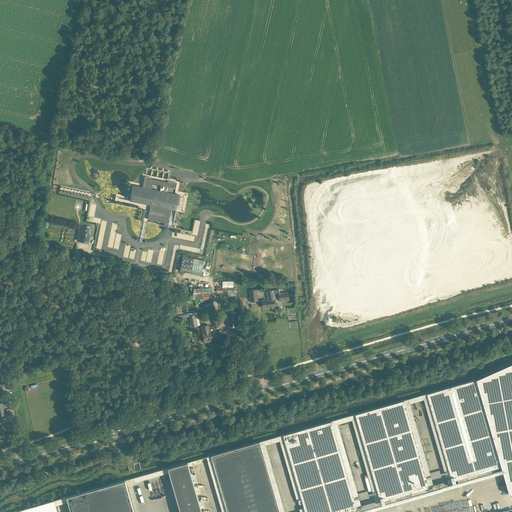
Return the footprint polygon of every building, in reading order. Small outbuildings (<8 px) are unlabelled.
[(133,185),(130,200),(151,204),(152,205),(151,212),(149,211),(148,219),(164,223),(164,225),(168,226),(171,210),(171,208),(176,209),(179,195),(174,194),(177,182),(167,181),(169,181),(169,182),(149,178),(150,177),(151,178),(151,177),(145,176),(142,187),(133,185)] [(84,241),(89,242),(91,229),(87,228),(87,227),(81,226),(78,241),(84,242),(84,241)] [(180,271),(191,273),(201,275),(204,260),(194,258),(194,259),(183,256),(180,271)] [(191,293),(191,299),(211,299),(211,293),(203,293),(203,289),(193,289),(193,293),(191,293)] [(278,289),(271,290),(266,291),(267,300),(262,300),(262,307),(276,306),(275,301),(274,293),(278,293),(279,301),(289,300),(288,292),(280,293),(278,289)] [(219,291),(219,299),(230,299),(230,298),(237,298),(236,290),(219,291)] [(236,311),(228,311),(229,326),(237,325),(236,311)] [(196,316),(196,315),(190,316),(192,327),(200,325),(198,316),(196,316)] [(209,325),(201,326),(203,333),(205,342),(209,341),(213,340),(212,339),(217,338),(216,334),(217,334),(217,333),(216,334),(216,330),(215,327),(214,325),(209,327),(209,325)] [(511,363),(476,379),(428,393),(452,474),(446,476),(448,481),(449,484),(449,486),(459,483),(459,481),(458,478),(501,466),(500,461),(501,461),(502,466),(511,495),(511,494),(511,363)] [(404,400),(355,414),(380,501),(381,501),(384,500),(419,490),(429,487),(404,400)] [(332,420),(283,434),(301,497),(304,507),(305,511),(341,511),(357,508),(332,420)] [(279,511),(260,441),(211,455),(226,511),(279,511)] [(201,511),(187,462),(168,468),(169,472),(180,511),(201,511)] [(134,511),(125,480),(67,497),(68,501),(70,511),(134,511)] [(54,500),(10,511),(57,511),(55,505),(54,500)]
